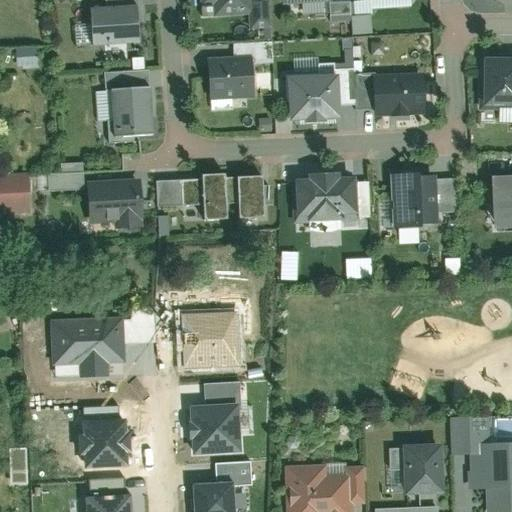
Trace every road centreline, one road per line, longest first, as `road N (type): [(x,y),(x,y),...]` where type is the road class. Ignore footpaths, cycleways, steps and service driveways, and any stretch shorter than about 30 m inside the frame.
road 1 (residential): [(170,0),(177,136),(199,152),(432,142),(456,117)]
road 2 (residential): [(161,511),(154,380)]
